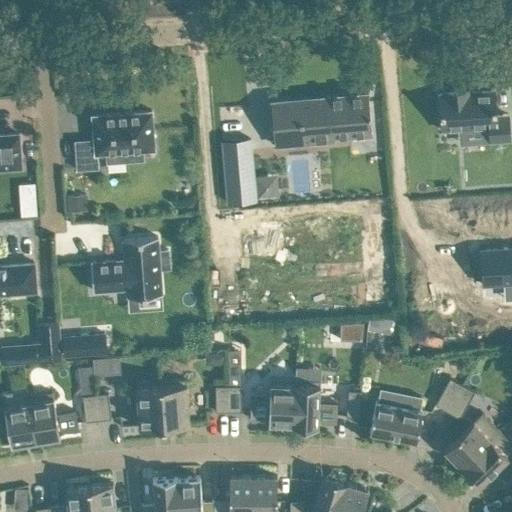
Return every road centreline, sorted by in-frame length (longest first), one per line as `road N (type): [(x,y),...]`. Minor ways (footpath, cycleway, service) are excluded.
road 1 (residential): [(0,477),(128,457),(321,455),(392,465),(423,479),(453,511)]
road 2 (residential): [(511,13),(40,43)]
road 3 (residential): [(40,43),(54,220)]
